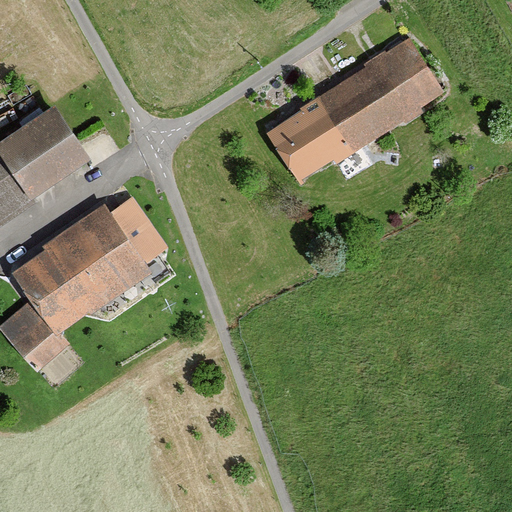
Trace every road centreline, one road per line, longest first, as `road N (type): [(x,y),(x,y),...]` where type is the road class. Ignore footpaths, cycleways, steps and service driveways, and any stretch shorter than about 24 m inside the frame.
road 1 (residential): [(378,0),(151,146),(287,511)]
road 2 (track): [(70,0),(151,146)]
